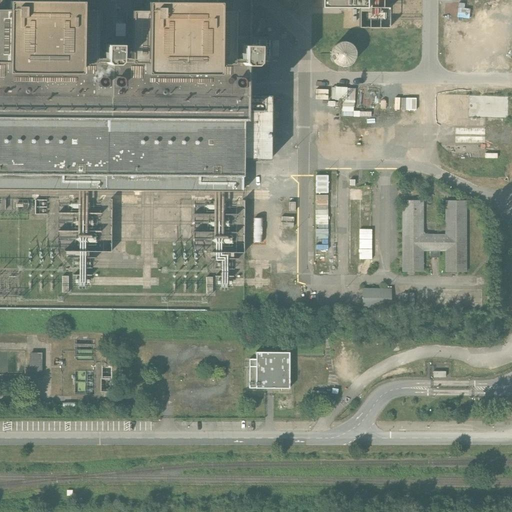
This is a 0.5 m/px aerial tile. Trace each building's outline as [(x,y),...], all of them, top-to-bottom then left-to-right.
[(0,0),(0,189),(242,192),(242,161),(270,160),(271,97),(243,97),(243,65),(249,65),(251,62),(250,46),(243,46),(243,0),(0,0)] [(323,0),(324,9),(360,9),(361,29),(389,29),(389,9),(384,9),(383,0),(323,0)] [(349,43),(327,42),(326,64),(348,65),(349,43)] [(340,116),(353,116),(353,87),(332,87),(332,100),(341,100),(340,116)] [(466,117),(505,118),(506,98),(466,97),(466,117)] [(313,175),(313,193),(327,193),(327,175),(313,175)] [(465,272),(465,200),(442,200),(442,234),(422,234),(422,200),(400,200),(400,272),(422,272),(422,251),(442,251),(442,272),(465,272)] [(312,222),(312,246),(342,246),(342,222),(312,222)] [(355,260),(368,259),(368,250),(355,250),(355,260)] [(359,288),(358,306),(389,306),(389,288),(359,288)] [(458,306),(458,292),(438,292),(438,306),(458,306)] [(27,353),(27,373),(40,373),(40,353),(27,353)] [(256,354),(255,390),(287,391),(287,354),(256,354)]
